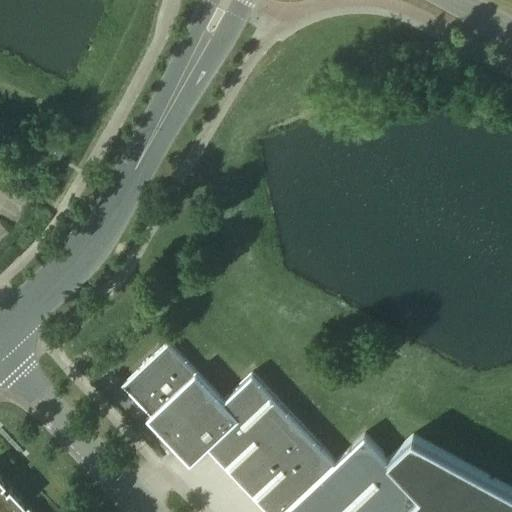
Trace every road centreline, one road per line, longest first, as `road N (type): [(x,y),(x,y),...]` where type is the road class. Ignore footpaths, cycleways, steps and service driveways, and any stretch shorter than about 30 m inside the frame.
road 1 (unclassified): [(0,338),(94,239),(228,0)]
road 2 (unclassified): [(141,511),(0,361)]
